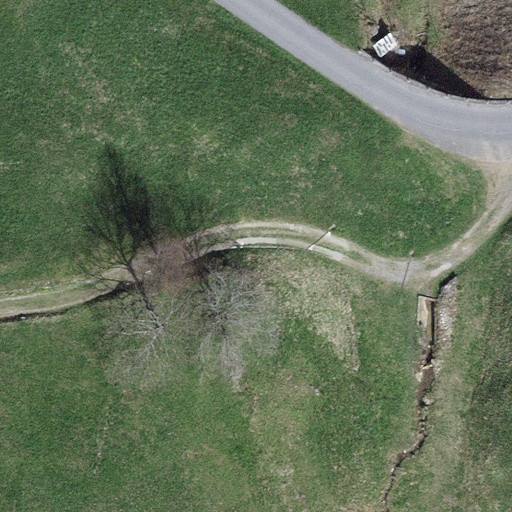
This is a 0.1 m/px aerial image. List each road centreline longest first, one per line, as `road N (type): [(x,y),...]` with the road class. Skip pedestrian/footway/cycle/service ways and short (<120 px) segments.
road 1 (track): [(511,197),(457,254),(405,279),(299,234),(242,232),(190,245),(97,287),(0,309)]
road 2 (residential): [(511,131),(448,125),(246,0)]
